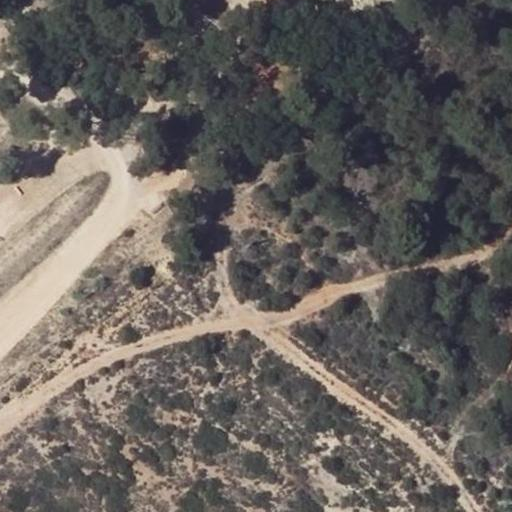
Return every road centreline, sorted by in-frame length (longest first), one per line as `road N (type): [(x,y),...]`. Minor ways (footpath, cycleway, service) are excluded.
road 1 (track): [(0,348),(88,245),(108,210),(119,161),(170,116),(222,144),(220,280),(246,319),(455,255),(511,305)]
road 2 (track): [(246,319),(144,343),(0,425)]
road 3 (track): [(511,369),(456,443),(454,487),(468,511)]
road 4 (track): [(0,56),(119,161)]
